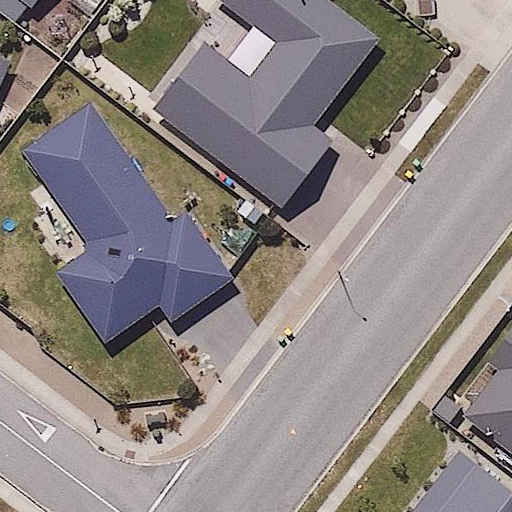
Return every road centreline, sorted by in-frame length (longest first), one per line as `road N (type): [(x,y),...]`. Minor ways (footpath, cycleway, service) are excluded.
road 1 (residential): [(218,511),(511,129)]
road 2 (residential): [(0,422),(118,511)]
